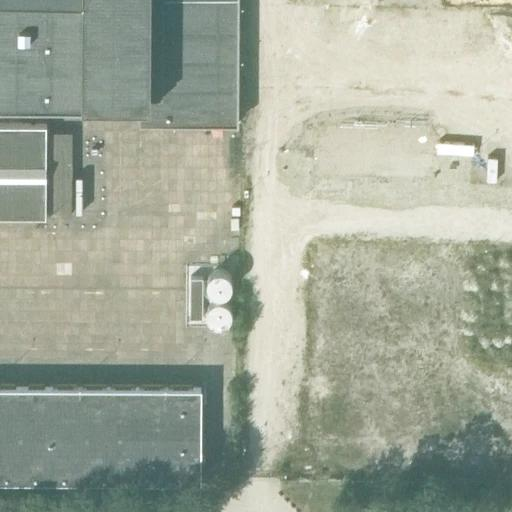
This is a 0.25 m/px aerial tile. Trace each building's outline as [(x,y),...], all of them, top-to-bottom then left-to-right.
[(0,0),(0,99),(93,100),(93,91),(139,91),(139,121),(238,121),(239,0),(0,0)] [(511,0),(291,0),(289,424),(511,425),(511,0)] [(0,213),(45,214),(46,123),(0,122),(0,213)] [(71,213),(72,130),(49,130),(48,213),(71,213)] [(0,476),(201,478),(201,384),(0,382),(0,476)]
